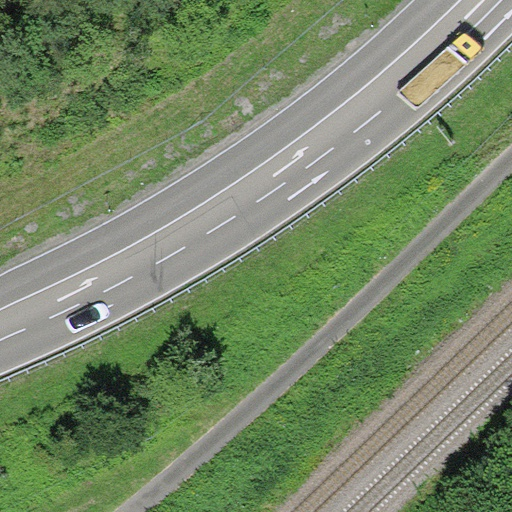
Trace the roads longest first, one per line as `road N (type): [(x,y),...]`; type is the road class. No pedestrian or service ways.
road 1 (trunk): [(479,0),(253,183),(0,314)]
road 2 (track): [(109,511),(165,470),(511,130)]
